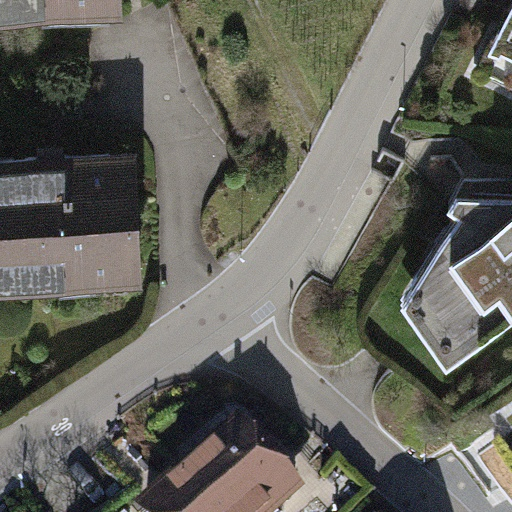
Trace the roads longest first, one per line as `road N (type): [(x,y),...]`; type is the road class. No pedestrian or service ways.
road 1 (residential): [(419,0),(310,221),(200,332)]
road 2 (residential): [(200,332),(444,511)]
road 3 (residential): [(200,332),(0,469)]
